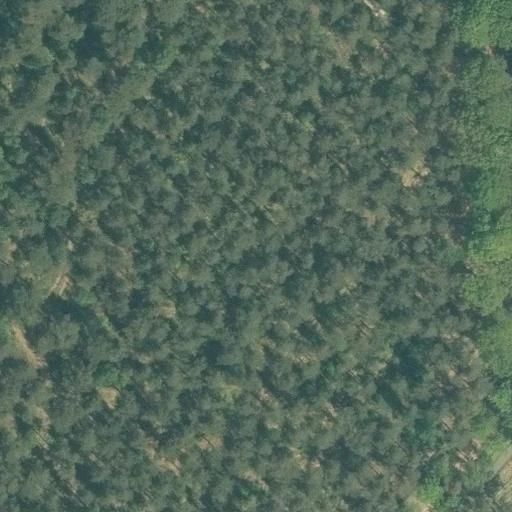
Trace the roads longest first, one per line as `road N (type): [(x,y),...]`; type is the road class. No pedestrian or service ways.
road 1 (track): [(160,511),(0,299)]
road 2 (track): [(370,0),(511,184)]
road 3 (track): [(417,511),(511,401)]
